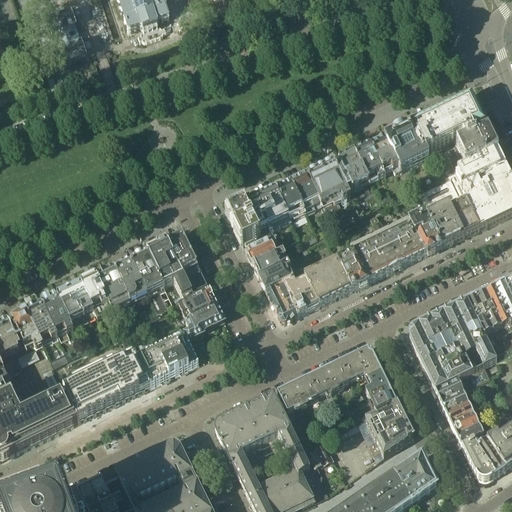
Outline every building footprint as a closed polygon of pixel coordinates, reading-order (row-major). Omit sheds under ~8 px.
[(119,0),(117,1),(128,36),(140,32),(140,33),(157,28),(156,26),(169,22),(165,11),(166,11),(161,0),(119,0)] [(70,16),(44,25),(49,37),(51,36),(57,55),(55,55),(59,67),(85,58),(70,16)] [(487,134),(470,100),(445,112),(440,102),(441,102),(441,101),(432,105),(432,106),(434,105),(438,115),(411,128),(428,162),(433,160),(453,150),(475,140),(487,134)] [(411,128),(383,141),(400,175),(400,176),(428,162),(411,128)] [(497,156),(487,134),(475,140),(453,150),(463,173),(471,169),(497,156)] [(370,148),(369,148),(383,178),(392,174),(394,178),(400,175),(383,141),(378,144),(374,144),(371,146),(370,148)] [(369,148),(354,156),(368,186),(369,187),(384,180),(383,178),(369,148)] [(352,193),(368,186),(354,156),(351,155),(347,157),(347,159),(338,163),(352,193)] [(511,186),(497,156),(471,169),(463,173),(458,176),(464,189),(462,191),(454,176),(439,184),(440,187),(418,198),(428,219),(426,220),(441,252),(511,217),(511,186)] [(352,193),(338,163),(333,166),(332,167),(328,165),(324,167),(323,170),(316,174),(312,173),(309,175),(308,178),(306,179),(321,211),(329,226),(344,219),(338,207),(350,201),(347,196),(352,193)] [(321,211),(306,179),(299,182),(298,181),(295,180),(290,182),(290,185),(291,186),(290,186),(306,219),(321,211)] [(306,219),(290,186),(283,190),(283,189),(279,188),(276,190),(275,194),(291,226),(306,219)] [(291,226),(275,194),(255,204),(254,203),(248,206),(248,207),(244,209),(263,246),(274,241),(272,235),(291,226)] [(424,213),(417,199),(411,201),(419,216),(424,213)] [(416,215),(410,202),(402,206),(409,219),(416,215)] [(263,246),(244,209),(238,212),(237,210),(226,215),(227,218),(243,250),(244,249),(247,254),(263,246)] [(337,234),(381,212),(380,209),(336,230),(337,234)] [(351,295),(441,252),(426,220),(423,221),(421,217),(350,251),(353,255),(336,263),(351,295)] [(376,218),(370,221),(373,227),(379,224),(376,218)] [(314,238),(299,245),(302,250),(299,251),(303,260),(301,261),(303,265),(310,262),(304,250),(317,243),(314,238)] [(198,273),(190,256),(191,255),(189,250),(187,250),(182,239),(167,247),(182,277),(188,274),(190,277),(198,273)] [(251,268),(281,254),(274,241),(263,246),(247,254),(245,255),(248,260),(247,260),(248,261),(247,262),(247,263),(248,264),(248,265),(249,266),(249,267),(250,268),(251,268)] [(182,277),(167,247),(165,248),(164,246),(157,249),(157,250),(146,256),(147,256),(163,290),(174,285),(184,306),(190,303),(191,304),(195,302),(182,277)] [(287,268),(284,261),(286,260),(283,254),(281,254),(251,268),(255,275),(254,277),(256,280),(258,281),(258,282),(287,268)] [(163,290),(147,256),(130,264),(147,298),(157,319),(167,314),(160,298),(165,295),(163,290)] [(351,295),(336,263),(336,264),(334,260),(312,270),(314,274),(303,279),(304,281),(319,311),(351,295)] [(147,298),(130,264),(129,265),(127,263),(124,265),(124,267),(114,272),(130,306),(147,298)] [(281,289),(295,282),(288,268),(287,268),(258,282),(265,297),(281,289)] [(130,306),(114,272),(105,276),(102,276),(101,276),(98,277),(97,280),(95,281),(112,315),(130,306)] [(207,291),(198,273),(190,277),(188,274),(182,277),(195,302),(196,303),(210,297),(207,291)] [(112,315),(95,281),(80,288),(96,320),(97,322),(112,315)] [(319,311),(304,281),(283,292),(297,321),(319,311)] [(96,320),(80,288),(79,289),(76,288),(73,290),(73,292),(65,296),(63,295),(59,297),(58,299),(57,300),(73,332),(82,328),(83,330),(89,327),(88,324),(96,320)] [(504,288),(494,293),(511,327),(511,326),(511,304),(511,303),(504,288)] [(281,289),(265,297),(279,325),(279,326),(279,327),(280,327),(280,328),(281,328),(282,328),(283,328),(284,328),(285,328),(285,327),(297,321),(283,292),(281,289)] [(494,293),(485,297),(502,332),(511,327),(494,293)] [(210,297),(196,303),(195,302),(191,304),(190,303),(184,306),(179,308),(187,326),(217,312),(216,310),(218,308),(216,304),(213,303),(210,297)] [(485,297),(476,302),(493,336),(501,332),(502,332),(485,297)] [(73,332),(57,300),(50,303),(47,301),(42,303),(43,306),(41,307),(58,341),(73,334),(73,332)] [(476,302),(467,306),(483,341),(493,336),(476,302)] [(496,367),(483,341),(467,306),(418,330),(414,332),(413,333),(412,334),(411,335),(410,337),(409,338),(409,340),(409,341),(409,343),(410,345),(412,348),(411,348),(434,396),(484,373),(496,367)] [(58,341),(41,307),(35,310),(35,309),(32,308),(27,311),(26,313),(27,314),(26,315),(43,349),(58,341)] [(213,331),(224,326),(217,312),(187,326),(186,326),(190,334),(183,337),(187,344),(187,346),(193,343),(193,344),(195,343),(197,344),(202,342),(202,339),(203,339),(203,338),(205,335),(206,334),(207,336),(212,334),(212,332),(213,331)] [(43,349),(26,315),(19,318),(17,317),(13,319),(14,321),(11,322),(23,348),(29,344),(31,345),(35,352),(43,349)] [(19,353),(17,350),(21,349),(7,324),(0,327),(0,367),(1,368),(7,381),(22,374),(13,356),(19,353)] [(496,368),(511,362),(511,326),(511,327),(502,332),(501,332),(503,336),(494,340),(493,336),(483,341),(496,367),(496,368)] [(130,402),(137,399),(136,398),(139,396),(140,397),(146,394),(146,393),(149,392),(149,391),(136,365),(131,353),(128,355),(122,342),(66,369),(74,386),(61,392),(65,401),(78,427),(79,427),(78,426),(81,424),(82,425),(88,422),(88,421),(91,420),(91,421),(98,418),(97,417),(101,415),(101,416),(108,413),(107,412),(110,410),(111,411),(117,408),(117,407),(130,401),(130,402)] [(183,364),(193,359),(188,350),(185,352),(180,343),(136,365),(149,391),(149,392),(149,393),(179,378),(187,374),(186,373),(187,373),(183,364)] [(198,369),(189,350),(188,350),(193,359),(183,364),(187,373),(186,373),(187,374),(198,369)] [(381,377),(372,359),(371,359),(370,358),(371,358),(372,357),(372,356),(372,355),(371,355),(370,354),(369,354),(367,355),(367,354),(347,364),(347,363),(344,364),(344,365),(340,367),(350,387),(365,380),(367,384),(381,377)] [(7,381),(1,368),(0,367),(0,403),(12,398),(15,397),(7,381)] [(350,387),(340,367),(335,370),(334,369),(332,370),(332,371),(316,379),(315,378),(313,379),(313,380),(309,382),(318,402),(331,397),(332,399),(339,395),(338,393),(350,387)] [(489,384),(484,373),(434,396),(440,408),(462,397),(489,384)] [(393,402),(388,392),(384,384),(385,383),(384,381),(383,381),(381,377),(367,384),(371,392),(365,395),(377,419),(396,409),(394,405),(395,405),(394,402),(393,402)] [(318,402),(309,382),(304,385),(303,384),(301,385),(301,386),(285,394),(284,393),(282,394),(282,395),(277,398),(287,417),(299,412),(300,414),(307,410),(306,408),(318,402)] [(468,408),(462,397),(440,408),(445,419),(468,408)] [(0,466),(79,428),(78,427),(65,401),(23,421),(12,398),(0,403),(0,466)] [(216,437),(252,511),(304,511),(315,507),(301,478),(310,474),(273,399),(220,425),(219,426),(218,427),(217,428),(216,429),(216,430),(215,432),(215,433),(215,434),(215,436),(216,437)] [(468,408),(445,419),(450,429),(473,419),(468,408)] [(407,431),(396,409),(377,419),(365,425),(376,447),(369,450),(374,460),(380,457),(383,462),(412,442),(407,431)] [(473,419),(450,429),(456,440),(478,429),(473,419)] [(484,441),(478,429),(456,440),(461,452),(472,446),(484,441)] [(320,445),(334,438),(331,430),(318,437),(319,440),(318,441),(320,445)] [(511,469),(511,433),(498,443),(494,436),(484,441),(485,444),(505,474),(511,469)] [(505,474),(485,444),(475,451),(495,481),(505,474)] [(311,456),(306,458),(314,472),(314,474),(317,473),(333,465),(323,445),(313,450),(316,455),(312,458),(311,456)] [(495,481),(475,451),(472,446),(461,452),(475,481),(476,482),(477,483),(477,484),(478,485),(479,486),(481,486),(481,487),(483,487),(485,487),(486,487),(487,486),(488,486),(495,481)] [(208,511),(191,478),(180,454),(179,452),(178,452),(177,451),(176,451),(174,450),(173,450),(172,449),(171,450),(169,450),(114,477),(130,511),(208,511)] [(436,491),(421,460),(393,480),(411,507),(436,491)] [(327,501),(316,477),(318,475),(317,473),(314,474),(314,472),(310,474),(301,478),(315,507),(327,501)] [(130,511),(114,477),(100,483),(114,511),(130,511)] [(393,480),(376,492),(389,511),(404,511),(411,507),(393,480)] [(114,511),(100,483),(76,495),(83,511),(93,511),(95,511),(94,511),(114,511)] [(389,511),(376,492),(358,504),(363,511),(389,511)] [(83,511),(76,495),(63,501),(67,511),(83,511)]
